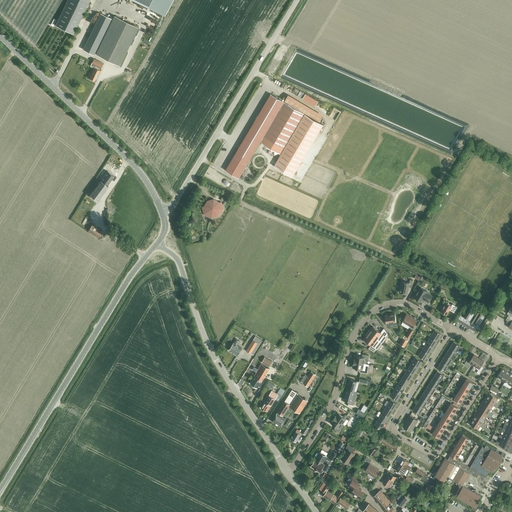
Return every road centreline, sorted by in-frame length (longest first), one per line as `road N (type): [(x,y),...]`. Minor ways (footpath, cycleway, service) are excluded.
road 1 (tertiary): [(0,492),(155,243)]
road 2 (residential): [(285,472),(334,401),(348,344),(365,316),(407,303),(451,329)]
road 3 (residential): [(285,472),(206,342),(174,254),(155,243)]
road 4 (unclassified): [(162,212),(299,0)]
road 5 (tertiary): [(162,212),(139,172),(0,36)]
road 6 (residential): [(404,439),(436,453),(497,359)]
road 7 (residential): [(404,439),(391,426),(451,329)]
